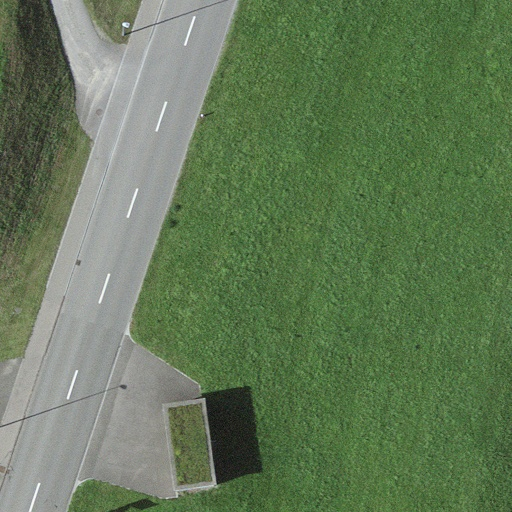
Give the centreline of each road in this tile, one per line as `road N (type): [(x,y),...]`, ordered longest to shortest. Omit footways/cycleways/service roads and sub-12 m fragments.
road 1 (secondary): [(201,0),(33,511)]
road 2 (trunk): [(287,0),(286,259),(323,511)]
road 3 (track): [(165,106),(103,79),(67,0)]
